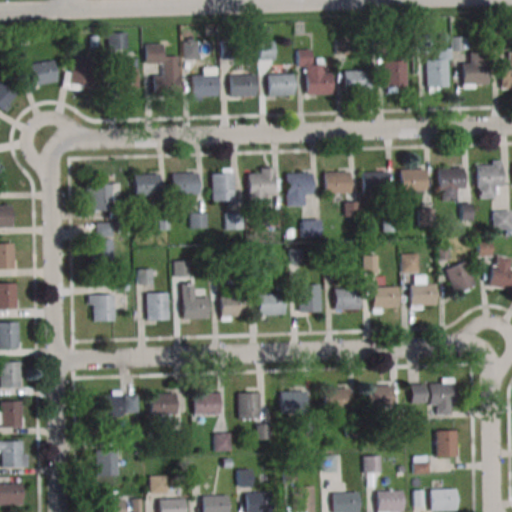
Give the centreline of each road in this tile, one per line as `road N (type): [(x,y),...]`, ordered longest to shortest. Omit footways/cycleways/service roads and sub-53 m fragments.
road 1 (residential): [(55,148),(72,140),(511,124)]
road 2 (residential): [(55,360),(458,345),(484,354)]
road 3 (residential): [(57,511),(55,148)]
road 4 (residential): [(0,10),(338,0)]
road 5 (residential): [(492,511),(484,354)]
